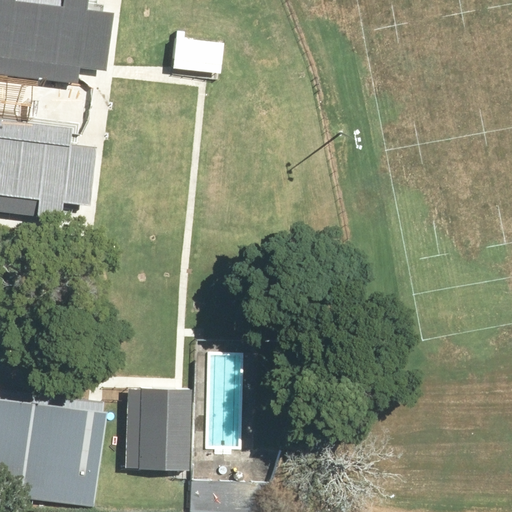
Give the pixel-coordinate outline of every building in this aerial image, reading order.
[(0,0),(0,61),(64,64),(65,47),(87,48),(89,0),(0,0)] [(174,71),(220,75),(223,37),(177,34),(174,71)] [(241,97),(239,111),(212,107),(207,145),(196,144),(193,162),(210,164),(207,187),(228,190),(224,219),(292,228),(309,106),(241,97)] [(0,205),(55,208),(56,191),(78,192),(81,138),(61,137),(63,103),(0,99),(0,205)] [(262,344),(202,343),(200,464),(260,465),(262,344)] [(0,389),(0,485),(100,500),(114,408),(0,389)] [(196,392),(130,389),(127,463),(193,465),(196,392)]
